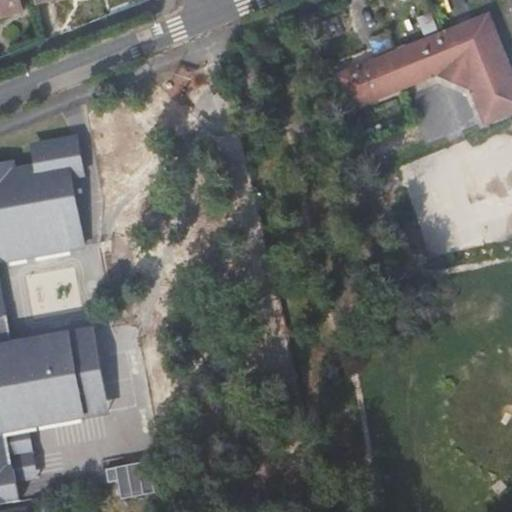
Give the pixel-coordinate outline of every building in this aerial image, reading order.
[(21,0),(0,0),(0,19),(24,13),(21,0)] [(432,12),(416,18),(424,37),(439,31),(432,12)] [(296,20),(300,30),(308,26),(313,24),(309,14),(296,20)] [(511,76),(488,17),(339,77),(352,107),(443,70),(445,74),(468,85),(473,83),(487,122),(511,111),(511,76)] [(0,503),(21,500),(15,468),(12,449),(0,451),(0,412),(27,407),(82,397),(77,375),(84,373),(78,345),(72,346),(69,327),(6,341),(0,341),(0,260),(67,248),(61,214),(73,211),(66,177),(79,174),(72,139),(48,143),(30,150),(33,167),(9,171),(8,163),(0,164),(0,503)] [(73,211),(61,214),(67,248),(79,246),(73,211)] [(95,322),(69,327),(72,346),(78,345),(84,373),(77,375),(82,397),(107,393),(95,322)] [(27,407),(0,412),(0,451),(12,449),(15,468),(37,464),(27,407)] [(119,481),(123,499),(167,492),(162,460),(107,469),(110,483),(119,481)]
